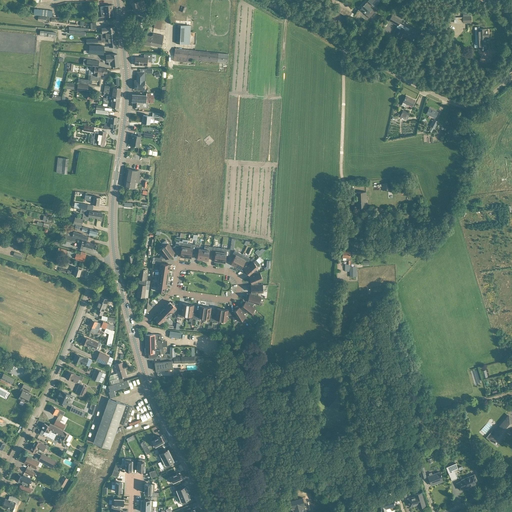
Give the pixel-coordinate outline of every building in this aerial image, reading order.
[(143,0),(137,2),(132,3),(134,11),(138,10),(138,11),(145,10),(143,0)] [(368,0),(360,9),(369,18),(378,8),(375,5),(380,0),(368,0)] [(113,16),(112,5),(104,6),(100,7),(101,17),(98,17),(99,21),(106,20),(106,17),(113,16)] [(335,10),(351,19),(354,14),(339,5),(335,10)] [(51,17),(52,11),(34,8),(33,15),(51,17)] [(396,27),(400,30),(397,36),(403,39),(404,38),(411,42),(413,39),(413,40),(414,38),(413,38),(414,37),(407,33),(409,28),(400,23),(401,20),(392,15),(389,21),(397,26),(396,27)] [(154,28),(161,30),(163,17),(156,16),(154,28)] [(177,25),(176,44),(190,44),(191,25),(177,25)] [(362,30),(357,26),(352,31),(357,36),(362,30)] [(488,38),(488,33),(488,30),(486,30),(486,29),(478,29),(478,49),(486,48),(486,41),(485,41),(485,38),(488,38)] [(108,33),(101,34),(102,40),(105,40),(108,40),(108,38),(116,38),(115,32),(108,33)] [(164,36),(157,34),(153,33),(152,36),(146,35),(144,44),(159,47),(161,47),(164,36)] [(98,40),(98,42),(98,43),(109,42),(109,47),(116,46),(116,38),(108,38),(108,40),(105,40),(102,40),(98,40)] [(104,46),(89,45),(89,51),(84,50),(83,53),(104,54),(104,46)] [(175,48),(174,57),(173,61),(192,63),(192,59),(227,63),(228,54),(175,48)] [(118,66),(117,54),(106,55),(107,61),(109,61),(109,67),(118,66)] [(152,54),(150,54),(145,54),(145,58),(135,57),(135,65),(148,66),(148,62),(152,62),(152,54)] [(89,74),(101,76),(101,75),(103,75),(104,72),(107,72),(107,69),(104,68),(90,66),(89,74)] [(144,73),(142,72),(137,72),(137,81),(135,81),(135,80),(134,90),(135,90),(140,90),(144,90),(145,81),(144,81),(144,73)] [(133,95),(132,101),(133,101),(133,106),(143,107),(143,102),(146,102),(153,102),(154,93),(147,93),(146,95),(133,95)] [(404,100),(401,105),(405,107),(406,104),(412,107),(413,105),(415,100),(406,96),(404,100)] [(427,112),(426,114),(435,118),(435,116),(438,112),(429,108),(427,112)] [(403,110),(400,117),(406,120),(409,113),(403,110)] [(160,120),(161,113),(153,113),(153,116),(144,115),(143,123),(150,124),(151,120),(154,120),(155,117),(159,117),(159,120),(160,120)] [(117,117),(112,117),(108,116),(108,123),(105,123),(104,128),(116,129),(117,117)] [(434,119),(430,126),(435,128),(438,121),(434,119)] [(95,131),(93,144),(100,145),(104,146),(105,145),(104,145),(105,138),(106,138),(107,132),(97,131),(95,130),(95,131)] [(139,147),(140,143),(141,136),(132,135),(131,145),(139,147)] [(68,158),(58,157),(56,172),(66,173),(68,158)] [(127,168),(124,186),(129,187),(134,188),(136,181),(137,170),(132,169),(127,168)] [(385,183),(381,184),(382,191),(392,189),(391,183),(388,183),(385,183)] [(361,192),(356,192),(357,208),(362,208),(366,208),(366,204),(366,202),(367,202),(366,192),(361,192)] [(100,197),(85,195),(85,200),(94,201),(94,204),(99,205),(100,197)] [(86,211),(84,210),(82,218),(88,219),(89,216),(101,218),(102,213),(86,211)] [(44,222),(43,226),(50,228),(50,229),(53,230),(53,227),(51,227),(52,224),(44,222)] [(81,226),(76,225),(75,228),(83,230),(83,231),(90,232),(89,235),(97,236),(97,235),(98,235),(99,231),(98,231),(80,227),(81,226)] [(65,231),(64,234),(76,237),(87,241),(88,237),(83,235),(83,234),(71,231),(71,232),(65,230),(65,231)] [(60,233),(59,236),(63,237),(63,239),(74,243),(75,242),(76,237),(64,234),(60,233)] [(78,243),(77,246),(78,247),(83,249),(83,248),(91,251),(91,248),(92,249),(94,244),(89,243),(80,240),(79,243),(78,243)] [(166,240),(161,244),(163,247),(166,250),(170,256),(175,252),(173,250),(175,248),(178,249),(179,242),(176,242),(175,245),(172,248),(168,243),(166,240)] [(179,242),(178,249),(181,249),(180,256),(181,256),(181,257),(185,258),(185,257),(186,257),(188,243),(179,242)] [(188,243),(186,257),(186,258),(190,259),(190,258),(191,258),(192,251),(195,251),(196,245),(195,245),(188,243)] [(196,245),(195,251),(198,252),(197,259),(198,259),(198,260),(202,260),(202,259),(203,259),(205,246),(204,246),(204,250),(199,249),(199,245),(196,245)] [(205,246),(203,259),(203,260),(207,261),(207,260),(208,260),(209,253),(212,253),(213,247),(205,246)] [(155,257),(155,261),(161,262),(162,259),(164,257),(166,259),(170,256),(166,250),(163,247),(159,250),(162,255),(159,258),(155,257)] [(213,247),(212,253),(215,254),(214,261),(215,261),(215,262),(219,263),(219,262),(220,262),(222,248),(213,247)] [(81,251),(81,252),(80,254),(73,252),(67,250),(59,248),(57,252),(66,255),(66,256),(71,257),(72,256),(75,257),(74,258),(79,260),(84,261),(86,253),(81,251)] [(222,248),(220,262),(220,263),(224,263),(224,262),(225,263),(226,255),(229,256),(230,249),(222,248)] [(235,266),(236,266),(242,254),(235,250),(232,256),(234,257),(231,264),(232,264),(231,265),(235,267),(235,266)] [(342,256),(342,258),(346,258),(346,260),(347,260),(347,264),(345,264),(345,271),(349,272),(350,272),(350,276),(356,276),(356,275),(357,267),(350,266),(350,264),(350,258),(350,256),(350,251),(342,251),(342,256)] [(242,254),(236,266),(236,267),(236,268),(239,269),(240,268),(241,269),(244,263),(247,264),(250,258),(242,254)] [(248,272),(249,274),(250,276),(260,272),(256,273),(255,270),(258,267),(258,266),(260,264),(255,260),(242,272),(243,271),(245,274),(247,273),(248,272)] [(81,269),(77,268),(75,267),(75,270),(72,269),(71,271),(61,268),(60,271),(79,276),(81,269)] [(147,280),(145,280),(146,270),(141,269),(139,280),(137,296),(145,297),(147,280)] [(252,281),(252,283),(252,285),(259,285),(258,281),(263,279),(260,272),(250,276),(246,278),(247,278),(248,281),(250,281),(251,281),(252,281)] [(252,290),(252,292),(251,294),(257,296),(258,293),(263,292),(263,285),(259,285),(252,285),(248,285),(248,286),(249,289),(251,289),(251,290),(252,290)] [(249,299),(248,300),(247,302),(252,306),(254,303),(257,304),(259,304),(261,297),(257,296),(251,294),(247,293),(246,297),(248,298),(249,299)] [(100,296),(96,308),(98,309),(96,313),(102,315),(105,306),(104,306),(107,299),(108,300),(108,299),(100,296)] [(243,306),(242,307),(240,309),(243,314),(247,312),(251,315),(255,308),(252,306),(247,302),(243,300),(241,303),(243,305),(243,306)] [(170,302),(166,306),(173,313),(177,308),(174,305),(175,304),(173,302),(171,303),(170,302)] [(183,317),(183,315),(186,316),(188,304),(182,304),(181,311),(178,310),(177,317),(182,317),(183,317)] [(190,316),(190,318),(195,319),(195,318),(196,313),(193,312),(194,305),(188,304),(186,316),(190,316)] [(243,314),(240,309),(237,305),(238,305),(234,307),(236,309),(235,310),(236,310),(234,311),(231,312),(232,315),(233,320),(239,319),(240,321),(246,317),(243,314)] [(173,313),(166,306),(162,310),(169,317),(173,313)] [(200,320),(200,318),(204,318),(205,307),(200,306),(199,313),(196,313),(195,318),(195,319),(200,320)] [(207,319),(207,321),(212,321),(212,320),(213,315),(210,315),(211,308),(205,307),(204,318),(207,319)] [(213,315),(212,320),(212,321),(217,322),(218,320),(221,321),(223,309),(217,308),(216,315),(213,315)] [(223,309),(221,321),(227,321),(228,314),(232,315),(231,312),(228,312),(228,310),(223,309)] [(169,317),(162,310),(158,314),(165,320),(169,317)] [(161,325),(165,320),(158,314),(154,318),(161,325)] [(92,320),(89,326),(92,327),(91,330),(97,333),(99,330),(102,324),(97,322),(92,320)] [(106,329),(104,332),(109,334),(107,344),(111,346),(115,331),(112,329),(112,330),(107,328),(106,328),(106,329)] [(146,334),(145,334),(145,336),(146,347),(146,353),(147,353),(147,358),(149,358),(160,358),(160,357),(176,357),(175,347),(170,347),(170,352),(170,354),(163,354),(163,352),(163,346),(163,345),(166,345),(166,341),(163,341),(163,338),(161,338),(161,334),(155,334),(150,334),(146,334)] [(101,344),(89,339),(84,337),(82,343),(98,350),(101,344)] [(109,357),(104,354),(100,352),(96,361),(97,362),(97,361),(106,364),(109,357)] [(74,360),(78,362),(81,364),(81,363),(85,365),(88,359),(84,357),(76,354),(74,360)] [(161,362),(155,363),(156,371),(161,370),(169,369),(173,368),(172,363),(198,362),(197,358),(197,356),(195,356),(194,356),(191,357),(176,357),(160,357),(160,358),(161,362)] [(119,378),(123,377),(126,376),(125,371),(124,371),(123,367),(123,366),(122,362),(115,364),(119,378)] [(102,372),(101,371),(96,369),(92,378),(98,381),(102,372)] [(69,371),(66,378),(70,380),(77,383),(79,379),(81,380),(83,377),(80,375),(79,376),(73,374),(69,371)] [(1,379),(12,384),(15,379),(3,373),(1,379)] [(111,385),(112,386),(109,387),(110,392),(109,392),(110,398),(116,396),(114,391),(129,386),(128,380),(118,383),(111,385)] [(32,388),(23,384),(21,388),(23,389),(22,392),(20,391),(17,396),(19,397),(18,399),(20,400),(21,401),(21,400),(24,402),(25,401),(27,402),(28,401),(29,402),(30,399),(29,399),(31,395),(28,393),(28,392),(29,392),(32,388)] [(80,384),(76,393),(84,396),(88,387),(80,384)] [(60,391),(58,397),(59,397),(58,400),(71,406),(72,403),(68,402),(71,395),(62,391),(60,391)] [(133,407),(109,398),(93,443),(110,448),(119,423),(126,425),(133,407)] [(72,406),(70,411),(83,417),(85,412),(72,406)] [(53,407),(50,412),(55,414),(58,416),(53,424),(63,429),(66,425),(59,422),(64,412),(53,407)] [(491,431),(486,437),(492,443),(494,441),(498,444),(501,441),(507,434),(511,437),(511,428),(511,420),(508,417),(494,433),(491,431)] [(44,423),(41,429),(45,431),(43,434),(54,439),(56,434),(61,436),(61,438),(66,440),(69,434),(54,426),(50,424),(49,425),(44,423)] [(152,441),(150,442),(154,447),(164,442),(161,436),(158,438),(156,435),(151,438),(152,441)] [(48,449),(49,446),(46,445),(46,446),(42,444),(40,443),(36,440),(33,446),(32,446),(30,450),(36,453),(38,449),(40,450),(43,451),(45,448),(48,449)] [(163,448),(158,451),(159,454),(158,454),(161,460),(171,455),(168,449),(165,451),(163,448)] [(53,468),(56,461),(42,454),(38,460),(53,468)] [(161,462),(159,463),(162,468),(164,468),(165,469),(172,465),(171,462),(174,460),(171,455),(160,460),(161,462)] [(43,463),(32,458),(28,456),(24,463),(32,467),(34,464),(41,467),(43,463)] [(456,463),(446,467),(451,480),(457,477),(454,470),(458,469),(456,463)] [(170,476),(169,477),(171,483),(182,478),(179,472),(176,474),(175,471),(169,473),(170,476)] [(443,481),(441,476),(441,475),(441,474),(440,475),(439,472),(432,475),(431,472),(429,473),(429,476),(428,476),(431,485),(436,483),(436,482),(442,480),(443,481)] [(18,474),(15,479),(21,483),(18,489),(29,493),(30,489),(27,487),(31,479),(23,475),(22,476),(18,474)] [(462,481),(457,483),(459,489),(464,487),(465,488),(466,488),(469,486),(469,487),(474,485),(473,484),(478,483),(474,474),(461,480),(462,481)] [(64,485),(68,479),(64,476),(60,483),(59,485),(63,487),(64,485)] [(145,484),(145,493),(151,493),(151,496),(160,497),(160,494),(154,493),(155,484),(145,484)] [(83,485),(82,505),(103,506),(104,486),(83,485)] [(181,485),(175,487),(176,490),(175,491),(177,496),(188,492),(185,487),(182,488),(181,485)] [(5,499),(2,507),(7,509),(7,510),(11,511),(12,511),(15,504),(18,505),(20,499),(18,499),(19,495),(13,492),(11,496),(10,496),(8,500),(5,499)] [(177,496),(179,503),(181,502),(182,505),(188,502),(187,499),(190,498),(188,492),(177,496)] [(415,496),(407,499),(408,502),(408,504),(409,504),(410,507),(414,505),(420,504),(421,507),(425,506),(424,501),(421,492),(414,494),(415,496)] [(141,500),(141,506),(153,506),(153,500),(151,500),(151,497),(145,497),(145,500),(141,500)] [(302,498),(294,500),(290,501),(292,509),(294,508),(295,511),(306,511),(303,511),(302,511),(301,504),(303,503),(302,498)] [(395,506),(394,501),(393,498),(379,502),(381,508),(381,511),(386,511),(387,511),(386,508),(387,508),(387,507),(390,506),(390,507),(395,506)] [(112,499),(112,508),(114,508),(120,508),(120,505),(123,505),(124,499),(112,499)]
